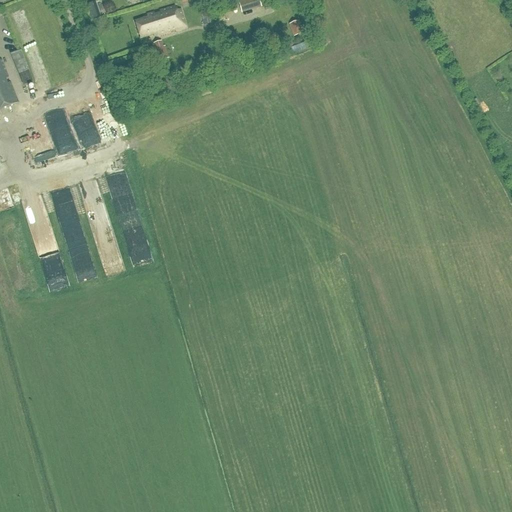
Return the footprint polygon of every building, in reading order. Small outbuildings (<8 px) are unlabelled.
[(241,14),(261,8),(258,0),(237,0),(241,14)] [(102,2),(93,4),(96,17),(105,15),(102,2)] [(154,38),(185,27),(180,11),(176,12),(175,8),(160,12),(160,15),(155,16),(154,14),(147,16),(148,19),(135,23),(140,39),(153,35),(154,38)] [(23,13),(15,16),(21,29),(28,26),(23,13)] [(79,86),(54,23),(16,38),(41,101),(79,86)] [(176,44),(187,42),(186,34),(174,36),(176,44)] [(157,63),(169,59),(165,46),(163,47),(162,42),(153,45),(155,50),(153,51),(157,63)] [(0,110),(18,104),(10,84),(7,85),(5,79),(8,78),(1,61),(0,61),(0,110)] [(84,136),(76,113),(64,117),(61,108),(49,112),(53,122),(44,125),(42,121),(41,121),(50,147),(84,136)] [(10,118),(12,124),(21,120),(18,115),(10,118)] [(125,126),(115,130),(119,140),(129,137),(125,126)]
